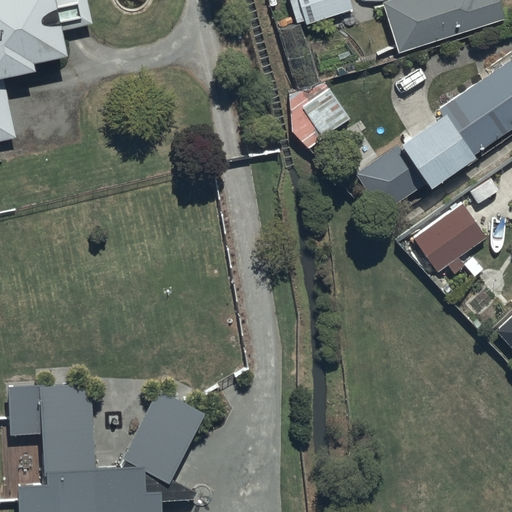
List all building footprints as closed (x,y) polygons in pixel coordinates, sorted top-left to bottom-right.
[(77,0),(0,0),(0,145),(16,142),(3,83),(35,76),(33,69),(67,62),(60,31),(83,26),(77,0)] [(277,0),(286,27),(300,23),(301,25),(351,10),(349,4),(353,3),(352,0),(277,0)] [(390,0),(379,4),(395,53),(500,19),(493,0),(390,0)] [(380,215),(421,186),(426,193),(472,160),(470,158),(511,128),(511,58),(434,112),(437,117),(395,146),(352,175),(380,215)] [(282,120),(328,183),(365,156),(343,125),(360,112),(347,95),(335,105),(324,90),(282,120)] [(461,205),(411,239),(434,272),(445,264),(454,278),(467,269),(458,257),(486,237),(482,231),(483,230),(466,205),(462,208),(461,205)] [(511,315),(494,332),(511,351),(511,315)] [(209,415),(159,388),(119,468),(95,467),(91,382),(7,385),(10,431),(47,430),(50,482),(22,484),(22,511),(163,511),(164,506),(195,504),(199,495),(175,481),(209,415)]
